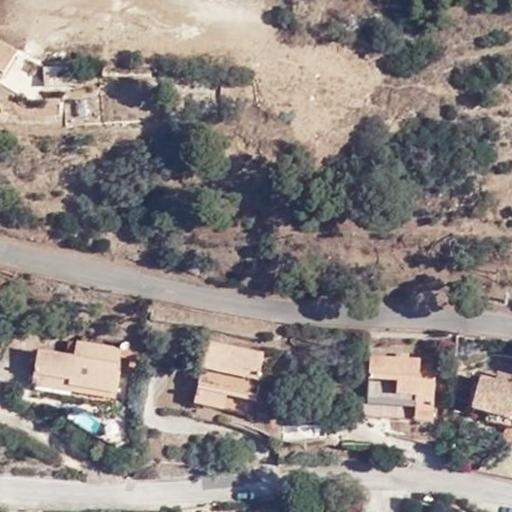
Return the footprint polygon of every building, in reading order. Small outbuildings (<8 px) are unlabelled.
[(0,72),(5,76),(19,54),(0,42),(0,72)] [(75,341),(75,343),(73,358),(65,356),(39,352),(34,375),(68,381),(68,386),(115,394),(119,374),(117,373),(119,357),(129,359),(128,366),(136,368),(137,352),(121,346),(120,349),(75,341)] [(73,358),(75,343),(67,342),(65,356),(73,358)] [(208,345),(196,390),(224,396),(253,403),(258,383),(256,382),(261,356),(208,345)] [(370,359),(367,402),(414,405),(413,419),(430,421),(434,368),(417,367),(417,362),(370,359)] [(34,379),(68,386),(68,381),(34,375),(34,379)] [(511,378),(498,375),(496,383),(481,379),(472,413),(487,417),(485,424),(511,430),(511,428),(511,378)] [(224,396),(196,390),(193,404),(221,410),(224,396)] [(511,428),(511,430),(503,428),(499,440),(511,444),(511,428)]
